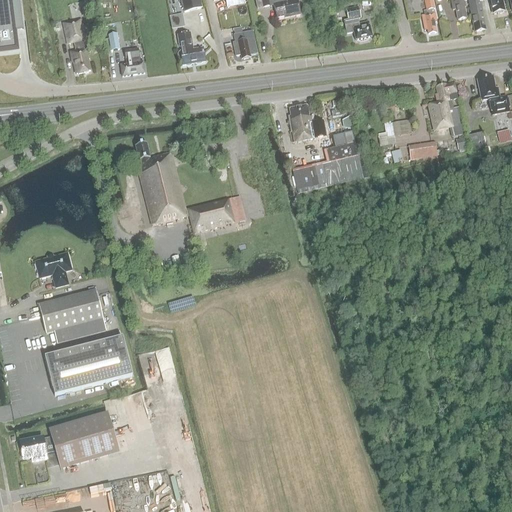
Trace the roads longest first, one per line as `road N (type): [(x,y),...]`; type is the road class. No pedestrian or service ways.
road 1 (unclassified): [(0,171),(106,118),(511,67)]
road 2 (primary): [(24,112),(511,51)]
road 3 (residential): [(0,81),(45,92),(225,73)]
road 4 (residential): [(225,73),(410,49)]
